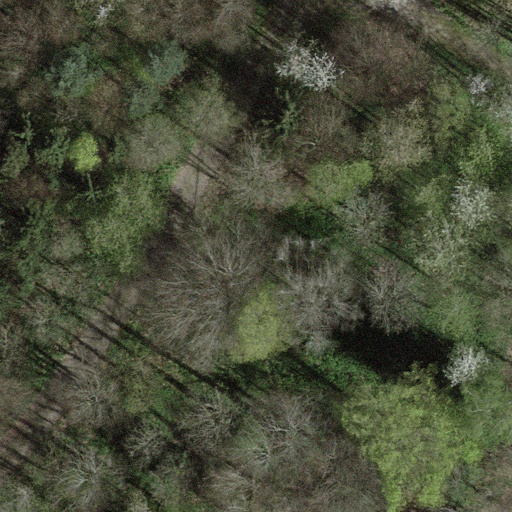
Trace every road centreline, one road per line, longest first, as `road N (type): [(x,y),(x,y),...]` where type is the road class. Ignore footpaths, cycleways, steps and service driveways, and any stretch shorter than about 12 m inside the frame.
road 1 (track): [(299,0),(152,255),(0,429)]
road 2 (track): [(394,0),(511,64)]
